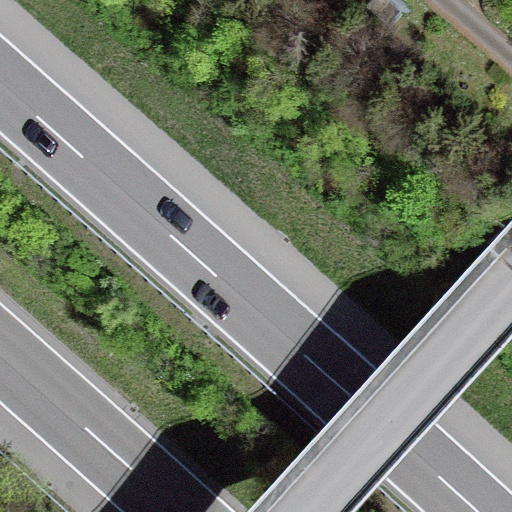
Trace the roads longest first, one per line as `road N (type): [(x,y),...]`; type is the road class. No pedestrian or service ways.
road 1 (motorway): [(478,511),(0,84)]
road 2 (unclassified): [(511,286),(304,511)]
road 3 (motorway): [(0,352),(177,511)]
